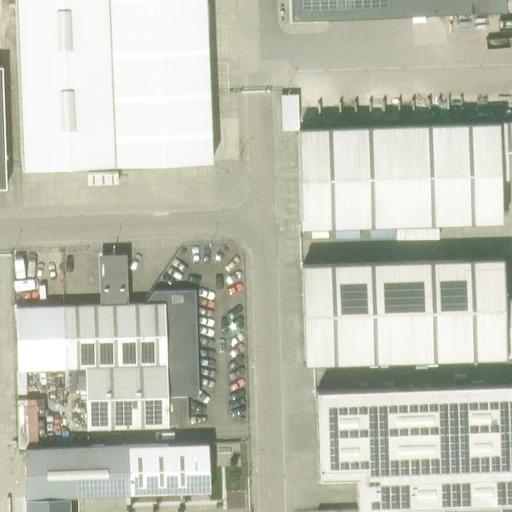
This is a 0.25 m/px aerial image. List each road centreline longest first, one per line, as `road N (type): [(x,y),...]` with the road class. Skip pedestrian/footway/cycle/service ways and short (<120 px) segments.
road 1 (unclassified): [(278,511),(266,226)]
road 2 (unclassified): [(0,234),(266,226)]
road 3 (unclassified): [(266,226),(259,78)]
